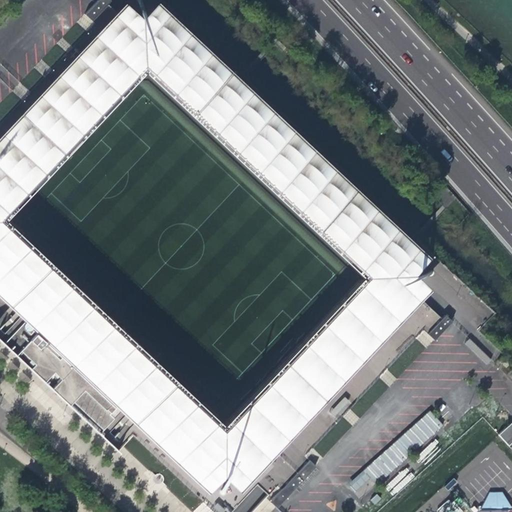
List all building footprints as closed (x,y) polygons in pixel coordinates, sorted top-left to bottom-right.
[(131,0),(117,0),(0,125),(0,209),(0,210),(140,57),(138,7),(131,0)] [(91,21),(110,0),(97,0),(84,14),(91,21)] [(424,253),(153,0),(145,0),(138,7),(140,57),(360,264),(412,264),(424,253)] [(0,210),(0,209),(0,294),(10,304),(118,403),(206,484),(220,469),(220,415),(0,210)] [(360,264),(220,415),(220,469),(237,484),(426,281),(411,264),(360,264)] [(118,403),(10,304),(0,313),(0,339),(79,410),(96,426),(118,403)] [(444,314),(426,333),(433,339),(451,321),(444,314)] [(497,359),(504,366),(509,362),(501,355),(497,359)] [(335,418),(351,404),(345,397),(329,412),(335,418)] [(430,411),(345,482),(358,498),(383,477),(444,427),(430,411)] [(511,419),(497,433),(507,444),(511,439),(511,419)] [(308,458),(269,501),(276,507),(315,465),(308,458)]
